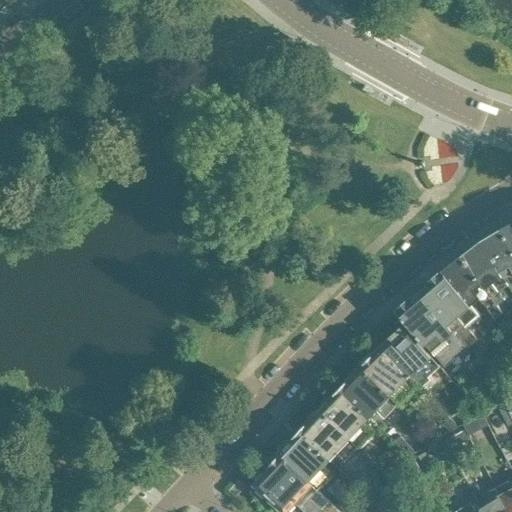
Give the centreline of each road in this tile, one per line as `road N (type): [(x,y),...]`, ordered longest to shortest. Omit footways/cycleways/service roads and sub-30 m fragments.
road 1 (residential): [(511,185),(381,281),(189,484)]
road 2 (tertiary): [(511,124),(426,88),(284,0)]
